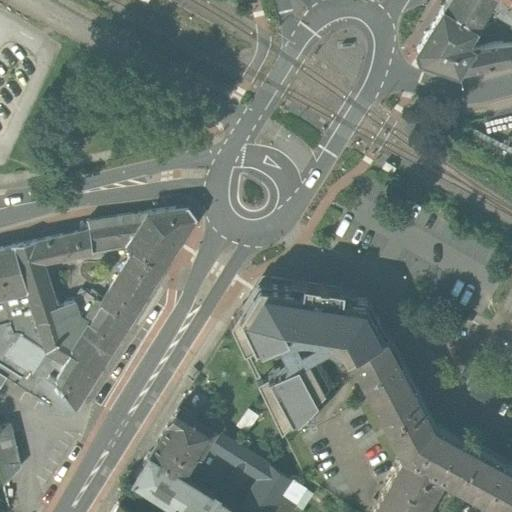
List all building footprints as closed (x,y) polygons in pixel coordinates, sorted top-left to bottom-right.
[(504,0),(446,0),(442,8),(474,29),(479,22),(487,8),(496,14),(504,0)] [(511,3),(507,0),(504,0),(496,14),(511,23),(511,3)] [(474,29),(442,8),(416,49),(415,49),(418,58),(457,72),(511,60),(511,41),(473,47),(466,42),(474,29)] [(13,246),(0,248),(0,298),(6,297),(12,323),(55,306),(44,261),(93,252),(92,249),(123,244),(122,241),(127,243),(125,245),(133,250),(102,299),(53,380),(40,399),(51,407),(56,408),(61,409),(67,410),(69,409),(72,408),(75,405),(189,224),(189,223),(191,218),(182,206),(157,209),(146,211),(86,220),(89,229),(13,246)] [(261,274),(257,279),(244,300),(230,324),(267,402),(280,430),(329,378),(314,348),(305,353),(300,344),(292,347),(288,340),(301,333),(342,340),(342,349),(345,355),(349,352),(387,332),(368,297),(355,294),(355,291),(355,289),(353,288),(262,273),(261,274)] [(6,297),(0,298),(0,384),(5,377),(40,399),(53,380),(102,299),(95,294),(96,293),(91,290),(89,294),(80,289),(75,298),(55,306),(12,323),(6,297)] [(435,424),(387,332),(349,352),(400,449),(404,452),(441,473),(455,481),(477,444),(438,422),(435,424)] [(479,374),(470,390),(493,403),(502,387),(479,374)] [(215,429),(179,407),(148,455),(181,475),(195,453),(199,455),(207,443),(215,429)] [(9,424),(0,425),(0,475),(18,465),(9,424)] [(259,477),(238,511),(181,475),(148,455),(132,481),(172,505),(183,511),(265,511),(288,476),(215,429),(207,443),(259,477)] [(511,511),(511,463),(477,444),(455,481),(510,511),(511,511)] [(404,452),(370,511),(418,511),(441,473),(404,452)] [(137,511),(118,500),(110,511),(137,511)]
